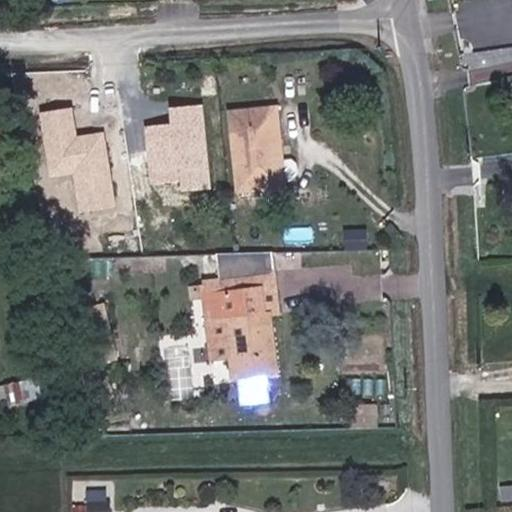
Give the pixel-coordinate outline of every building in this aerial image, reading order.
[(210,189),(201,105),(168,108),(170,122),(143,124),(150,188),(178,185),(179,192),(210,189)] [(271,180),(268,148),(276,148),(273,105),(227,108),(233,183),(271,180)] [(72,107),(38,112),(48,176),(72,172),(78,210),(115,205),(104,132),(77,137),(72,107)] [(268,148),(271,180),(233,183),(234,193),(280,191),(276,148),(268,148)] [(276,269),(226,273),(228,286),(258,284),(259,309),(269,308),(279,307),(276,269)] [(203,288),(206,317),(228,314),(230,348),(232,370),(265,368),(261,333),(271,332),(269,308),(259,309),(258,284),(228,286),(203,288)] [(74,310),(91,367),(124,357),(106,299),(74,310)] [(206,317),(209,350),(230,348),(228,314),(206,317)] [(271,332),(261,333),(265,368),(274,367),(271,332)]
